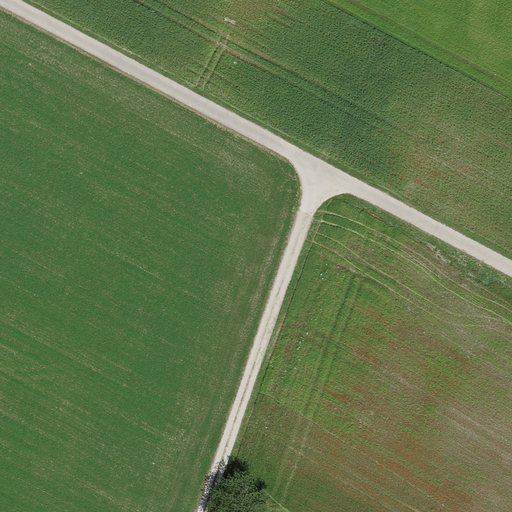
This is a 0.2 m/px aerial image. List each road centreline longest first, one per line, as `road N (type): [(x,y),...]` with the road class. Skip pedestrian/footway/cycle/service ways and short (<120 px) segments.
road 1 (track): [(8,0),(511,267)]
road 2 (track): [(322,165),(203,511)]
